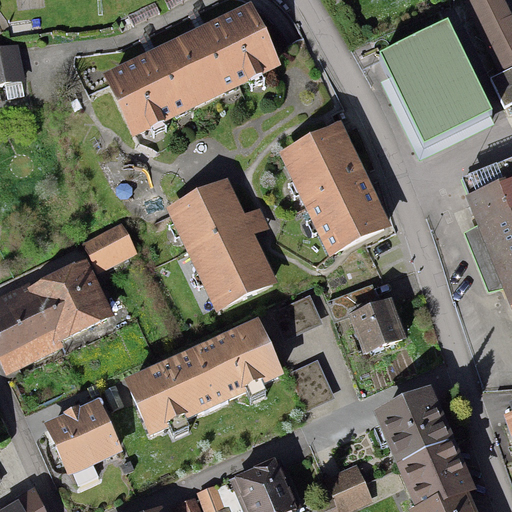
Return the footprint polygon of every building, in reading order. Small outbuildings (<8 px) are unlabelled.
[(165,0),(168,8),(190,0),(165,0)] [(157,2),(129,16),(133,25),(162,11),(157,2)] [(251,15),(179,50),(207,107),(279,71),(251,15)] [(384,67),(426,150),(487,119),(445,37),(384,67)] [(131,144),(207,107),(179,50),(103,88),(131,144)] [(0,94),(27,89),(19,52),(0,55),(0,94)] [(282,161),(331,264),(391,235),(342,132),(282,161)] [(511,183),(464,203),(511,320),(511,183)] [(164,216),(214,320),(275,291),(251,243),(270,234),(261,216),(245,224),(226,187),(164,216)] [(122,233),(91,246),(98,265),(130,252),(122,233)] [(115,326),(89,269),(30,296),(32,302),(0,316),(0,369),(7,384),(63,358),(60,351),(115,326)] [(342,298),(367,362),(408,346),(393,306),(377,312),(369,288),(342,298)] [(277,319),(288,346),(323,331),(311,304),(277,319)] [(124,390),(149,445),(281,385),(255,330),(124,390)] [(318,366),(290,380),(309,415),(337,400),(318,366)] [(376,423),(395,467),(451,444),(432,399),(376,423)] [(45,430),(68,484),(120,461),(97,407),(45,430)] [(395,467),(413,511),(469,511),(465,503),(474,499),(451,444),(395,467)] [(294,511),(276,469),(228,490),(225,484),(198,496),(204,511),(241,511),(247,509),(248,511),(294,511)] [(325,485),(330,498),(361,485),(356,472),(325,485)] [(342,511),(368,501),(361,485),(330,498),(336,511),(342,511)] [(4,511),(39,511),(33,498),(4,511)]
